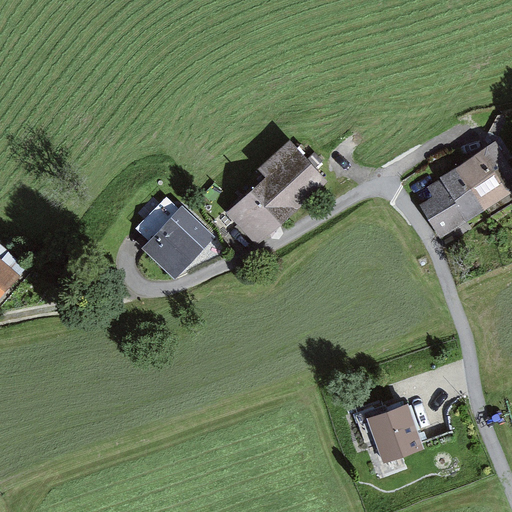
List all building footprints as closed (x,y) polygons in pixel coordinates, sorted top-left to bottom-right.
[(327,181),(294,147),(225,216),(259,249),(327,181)] [(510,197),(476,155),(421,198),(455,240),(510,197)] [(218,235),(185,205),(142,252),(175,282),(218,235)] [(0,304),(26,272),(0,250),(0,304)] [(408,405),(367,419),(384,466),(425,451),(408,405)]
